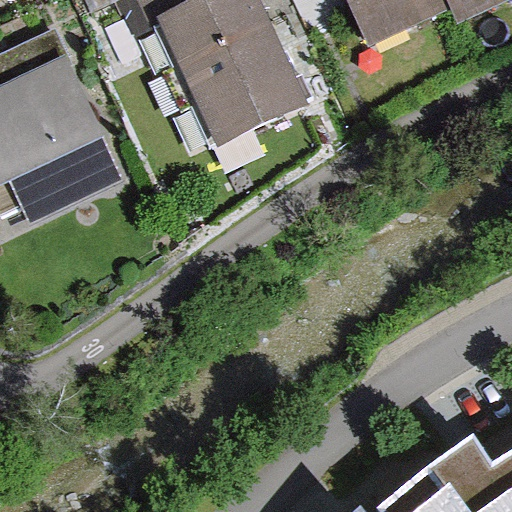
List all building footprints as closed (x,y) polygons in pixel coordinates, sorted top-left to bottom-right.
[(217,0),(162,0),(151,5),(221,157),(313,115),(260,0),(237,0),(221,8),(217,0)] [(351,0),(373,44),(448,8),(443,0),(351,0)] [(511,0),(443,0),(448,8),(457,28),(511,0)] [(58,46),(0,73),(0,206),(14,235),(123,183),(58,46)] [(511,511),(511,463),(481,483),(444,511),(511,511)]
